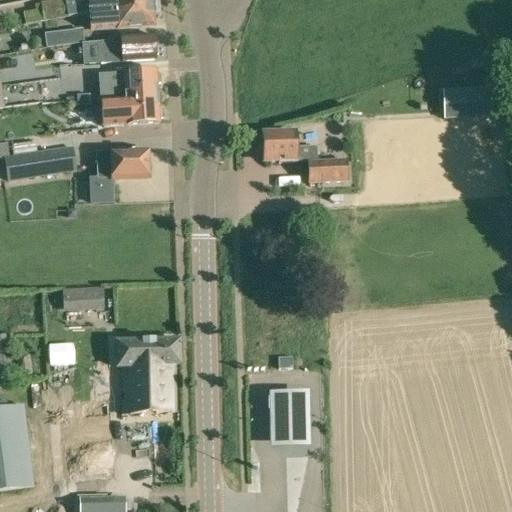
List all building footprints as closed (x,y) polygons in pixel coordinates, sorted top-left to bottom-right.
[(87,0),(88,13),(103,12),(152,8),(150,0),(87,0)] [(66,2),(41,6),(44,22),(69,18),(66,2)] [(103,12),(88,13),(89,29),(117,27),(117,29),(153,26),(152,8),(103,12)] [(47,49),(59,48),(84,45),(82,29),(45,34),(47,49)] [(97,64),(155,63),(154,41),(96,44),(97,64)] [(158,98),(156,73),(123,75),(124,85),(118,85),(119,98),(125,98),(125,100),(158,98)] [(77,107),(88,106),(89,106),(89,95),(109,95),(109,96),(110,96),(109,86),(87,87),(88,95),(76,96),(77,107)] [(441,91),(442,118),(494,117),(493,88),(441,91)] [(119,98),(116,98),(117,125),(126,125),(160,123),(158,98),(125,100),(125,98),(119,98)] [(308,162),(309,185),(347,183),(346,161),(317,163),(317,148),(297,149),(296,134),(263,135),(264,162),(278,162),(279,164),(298,163),(298,162),(308,162)] [(72,150),(40,154),(43,175),(75,170),(72,150)] [(109,152),(96,152),(97,179),(112,178),(148,177),(147,152),(127,152),(126,150),(116,150),(116,153),(109,153),(109,152)] [(39,171),(22,172),(22,182),(40,181),(39,171)] [(112,187),(89,187),(90,204),(113,203),(112,187)] [(65,290),(66,313),(103,311),(101,288),(65,290)] [(0,336),(0,385),(13,383),(7,336),(0,336)] [(175,365),(180,365),(179,341),(116,343),(117,368),(120,368),(122,415),(177,413),(175,365)] [(279,358),(279,370),(293,370),(293,358),(279,358)] [(310,386),(269,386),(270,443),(290,443),(311,442),(310,386)] [(82,402),(84,440),(112,439),(109,401),(82,402)] [(0,409),(0,490),(29,487),(19,407),(0,409)] [(112,439),(84,440),(66,441),(69,483),(114,480),(112,439)]
